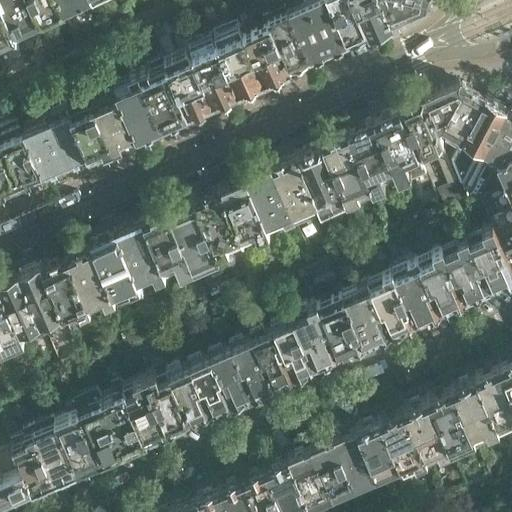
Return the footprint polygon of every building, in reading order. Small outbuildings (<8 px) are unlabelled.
[(42,24),(31,0),(0,0),(17,35),(42,24)] [(0,0),(0,43),(17,35),(0,0)] [(69,12),(62,0),(31,0),(42,24),(69,12)] [(93,0),(62,0),(69,12),(93,0)] [(329,47),(308,0),(295,0),(287,4),(309,55),(329,47)] [(348,39),(331,0),(308,0),(329,47),(348,39)] [(367,31),(354,0),(331,0),(348,39),(367,31)] [(383,0),(354,0),(367,31),(392,20),(383,0)] [(428,0),(383,0),(392,20),(427,4),(428,4),(428,0)] [(309,55),(287,4),(267,12),(268,14),(290,64),(310,56),(309,55)] [(290,64),(268,14),(243,25),(264,75),(290,64)] [(264,75),(243,25),(217,36),(239,86),(264,75)] [(239,86),(217,36),(216,37),(213,31),(188,42),(190,47),(212,97),(239,86)] [(212,97),(190,47),(187,49),(184,42),(161,52),(164,59),(161,60),(162,61),(183,110),(212,97)] [(162,61),(161,60),(159,54),(134,65),(159,120),(183,110),(162,61)] [(159,120),(134,65),(124,69),(128,76),(114,82),(116,88),(135,131),(159,120)] [(440,126),(465,81),(459,78),(420,95),(439,136),(444,128),(440,126)] [(461,137),(485,92),(465,81),(440,126),(444,128),(461,137)] [(135,131),(116,88),(93,98),(112,141),(135,131)] [(479,152),(506,104),(485,92),(461,137),(458,141),(479,152)] [(439,136),(420,95),(396,105),(418,151),(418,152),(441,142),(439,136)] [(112,141),(93,98),(72,108),(68,109),(87,152),(112,141)] [(87,152),(68,109),(72,108),(70,103),(44,115),(64,162),(87,152)] [(507,152),(510,147),(511,142),(511,107),(506,104),(479,152),(460,186),(464,196),(479,190),(497,156),(507,152)] [(418,151),(396,105),(371,116),(392,161),(399,176),(412,171),(405,156),(418,151)] [(64,162),(44,115),(22,124),(43,171),(64,162)] [(392,161),(371,116),(346,127),(369,175),(374,187),(386,182),(379,167),(392,161)] [(0,189),(43,171),(22,124),(17,127),(14,121),(0,126),(0,189)] [(369,175),(346,127),(322,137),(348,198),(360,193),(355,181),(369,175)] [(348,198),(322,137),(296,148),(318,198),(322,209),(348,198)] [(511,175),(511,146),(510,147),(507,152),(497,156),(479,190),(511,175)] [(318,198),(296,148),(268,160),(291,210),(318,198)] [(291,210),(268,160),(244,171),(267,221),(282,215),(285,221),(295,217),(291,210)] [(267,221),(244,171),(219,182),(242,231),(257,225),(260,232),(270,228),(267,221)] [(511,175),(479,190),(488,210),(511,199),(511,175)] [(242,231),(219,182),(194,193),(220,249),(231,245),(228,237),(242,231)] [(464,196),(460,186),(459,184),(441,191),(446,204),(464,196)] [(220,249),(194,193),(166,205),(194,264),(222,253),(220,249)] [(194,264),(166,205),(141,215),(166,267),(181,261),(185,268),(194,264)] [(166,267),(141,215),(117,226),(140,275),(156,269),(159,276),(168,272),(166,267)] [(511,266),(506,252),(493,223),(483,227),(486,233),(471,239),(490,283),(504,277),(504,278),(507,277),(506,276),(511,273),(511,266)] [(140,275),(117,226),(92,237),(118,294),(119,297),(145,286),(140,275)] [(365,239),(360,226),(334,237),(340,250),(365,239)] [(490,283),(471,239),(468,233),(456,238),(459,245),(447,250),(466,295),(490,284),(489,283),(490,283)] [(118,294),(92,237),(66,248),(90,297),(104,291),(108,298),(118,294)] [(466,295),(447,250),(444,243),(431,249),(434,255),(421,261),(441,305),(454,299),(454,300),(466,295)] [(93,305),(90,297),(66,248),(41,259),(64,308),(79,302),(82,309),(93,305)] [(441,305),(421,261),(419,254),(408,258),(411,265),(397,271),(416,316),(429,310),(429,311),(440,306),(440,305),(441,305)] [(64,308),(41,259),(20,268),(43,318),(49,331),(70,322),(64,308)] [(416,316),(397,271),(394,265),(382,270),(385,276),(371,282),(390,328),(405,322),(405,321),(406,320),(407,320),(413,318),(413,317),(416,316)] [(43,318),(20,268),(0,276),(0,285),(20,328),(23,335),(39,328),(36,321),(43,318)] [(390,328),(371,282),(368,276),(343,286),(366,339),(390,328)] [(20,328),(0,285),(0,345),(23,335),(20,328)] [(366,339),(343,286),(331,291),(334,298),(320,304),(340,350),(354,343),(354,344),(366,339)] [(340,350),(320,304),(317,297),(304,303),(307,308),(295,313),(315,361),(340,350)] [(315,361),(295,313),(274,322),(294,370),(315,361)] [(285,374),(294,370),(274,322),(254,331),(274,377),(285,373),(285,374)] [(274,377),(254,331),(233,340),(252,387),(264,382),(264,383),(273,379),(273,378),(274,377)] [(252,387),(233,340),(211,349),(231,397),(252,388),(252,387)] [(231,397),(211,349),(190,358),(211,406),(231,397)] [(511,353),(499,359),(511,389),(511,353)] [(211,406),(190,358),(169,367),(189,414),(201,409),(202,410),(211,406)] [(511,415),(511,389),(499,359),(477,369),(496,415),(508,410),(511,416),(511,415)] [(189,415),(169,369),(166,360),(144,369),(168,425),(189,415)] [(168,425),(144,369),(122,379),(126,388),(146,434),(147,433),(147,434),(168,425)] [(499,424),(496,415),(477,369),(452,380),(472,427),(482,423),(486,430),(499,424)] [(146,434),(126,388),(122,379),(121,375),(112,378),(116,387),(100,393),(96,385),(89,388),(92,397),(78,403),(99,454),(146,434)] [(475,435),(472,427),(452,380),(428,390),(447,438),(459,433),(463,440),(475,435)] [(447,438),(428,390),(404,400),(424,448),(436,443),(439,451),(451,446),(447,438)] [(99,454),(78,403),(75,395),(66,398),(70,406),(54,413),(54,415),(76,464),(99,454)] [(424,448),(404,400),(381,411),(401,458),(411,454),(414,462),(428,456),(424,448)] [(401,458),(381,411),(358,421),(377,469),(401,458)] [(76,464),(54,415),(33,424),(55,473),(76,464)] [(377,469),(358,421),(335,430),(355,479),(377,469)] [(55,473),(33,424),(25,428),(26,432),(13,437),(23,460),(33,483),(55,473)] [(355,479),(335,430),(313,440),(333,489),(355,479)] [(333,489),(313,440),(289,450),(309,499),(333,489)] [(309,499),(289,450),(267,460),(287,509),(298,504),(300,511),(304,511),(313,508),(309,499)] [(0,497),(33,483),(23,460),(0,470),(0,497)] [(288,511),(287,509),(267,460),(242,471),(259,511),(288,511)] [(259,511),(242,471),(219,481),(232,511),(259,511)] [(232,511),(219,481),(196,491),(205,511),(232,511)] [(205,511),(196,491),(174,500),(179,511),(205,511)] [(179,511),(174,500),(153,510),(153,511),(179,511)]
